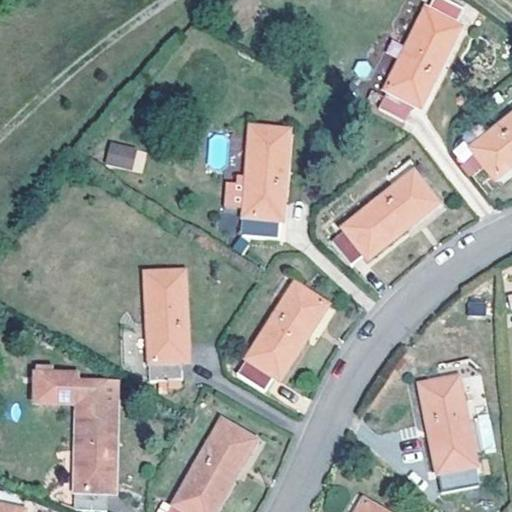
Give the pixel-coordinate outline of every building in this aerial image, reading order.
[(423,92),(429,95),(461,30),(458,29),(466,13),(441,0),(435,0),(429,14),(427,13),(387,93),(389,94),(380,112),(407,125),(415,106),(423,92)] [(421,110),(429,95),(423,92),(415,106),(421,110)] [(511,117),(489,135),(493,141),(479,151),(496,172),(499,177),(511,167),(511,117)] [(242,239),(281,242),(283,216),(290,135),(251,132),(247,180),(237,179),(237,187),(226,186),(225,210),(244,212),(242,239)] [(479,151),(493,141),(489,135),(475,146),(479,151)] [(109,142),(105,165),(143,172),(147,149),(109,142)] [(405,191),(418,181),(414,176),(401,186),(405,191)] [(367,259),(369,262),(438,206),(418,181),(405,191),(401,186),(344,232),(347,235),(332,246),(352,270),(367,259)] [(184,380),(183,365),(182,355),(182,348),(189,348),(185,275),(147,277),(152,384),(184,383),(184,380)] [(292,305),(301,291),(296,287),(287,302),(292,305)] [(292,305),(287,302),(238,378),(266,395),(276,380),(281,383),(328,307),(301,291),(292,305)] [(77,511),(109,511),(109,496),(110,479),(116,479),(118,386),(80,384),(80,379),(53,379),(54,370),(37,369),(36,408),(79,409),(77,511)] [(431,404),(425,405),(443,496),(481,488),(460,382),(428,388),(431,404)] [(217,447),(229,427),(223,424),(212,444),(217,447)] [(217,447),(212,444),(184,493),(172,511),(217,511),(256,443),(241,434),(229,427),(217,447)]
